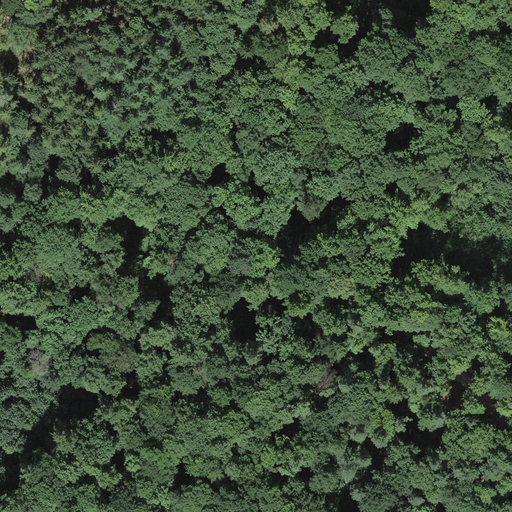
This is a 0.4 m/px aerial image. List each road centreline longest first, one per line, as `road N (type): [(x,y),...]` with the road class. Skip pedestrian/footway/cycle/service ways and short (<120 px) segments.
road 1 (track): [(260,0),(168,178),(172,214),(193,260),(372,315),(466,380),(511,442)]
road 2 (track): [(453,511),(400,461),(316,416),(51,372),(0,349)]
